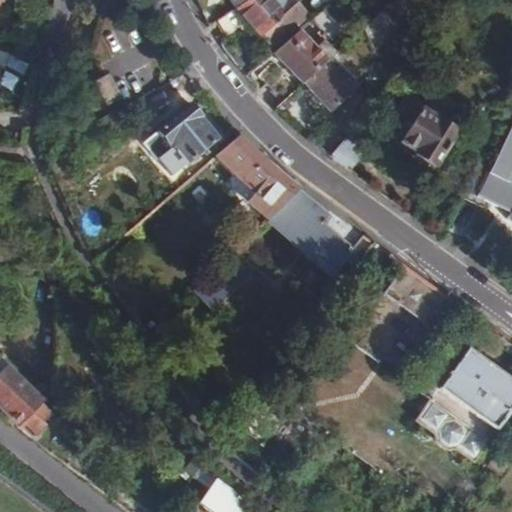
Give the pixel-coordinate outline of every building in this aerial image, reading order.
[(250,0),(236,10),(217,23),(228,34),(246,19),(269,47),(307,14),(294,0),(250,0)] [(250,0),(229,0),(236,10),(250,0)] [(324,9),(313,19),(327,34),(338,24),(324,9)] [(331,56),(335,52),(325,41),(316,48),(300,30),(273,53),(277,59),(258,76),(282,103),(302,84),(331,56)] [(343,91),(354,80),(331,56),(302,84),(330,112),(347,96),(343,91)] [(106,79),(91,86),(103,107),(117,100),(106,79)] [(415,121),(401,142),(417,152),(415,156),(433,169),(456,134),(416,106),(418,103),(405,95),(396,107),(415,121)] [(190,106),(157,133),(171,151),(175,148),(188,164),(215,142),(197,120),(200,119),(190,106)] [(492,166),(480,161),(462,198),(490,211),(494,203),(511,212),(511,213),(509,219),(511,221),(511,124),(495,160),(492,166)] [(368,147),(352,133),(331,157),(350,171),(368,147)] [(226,185),(268,221),(300,191),(268,164),(238,139),(217,156),(236,175),(226,185)] [(300,191),(268,221),(332,276),(353,250),(326,226),(330,223),(324,217),(329,213),(324,210),(300,191)] [(463,311),(405,269),(383,298),(441,340),(463,311)] [(352,342),(342,355),(396,396),(406,383),(352,342)] [(511,382),(467,350),(431,400),(489,442),(511,410),(511,382)] [(0,408),(21,431),(33,439),(45,429),(40,424),(48,415),(38,407),(42,403),(0,357),(0,408)] [(489,442),(431,400),(415,422),(433,435),(434,442),(447,452),(454,451),(473,464),(489,442)] [(254,511),(217,485),(200,508),(205,511),(254,511)]
